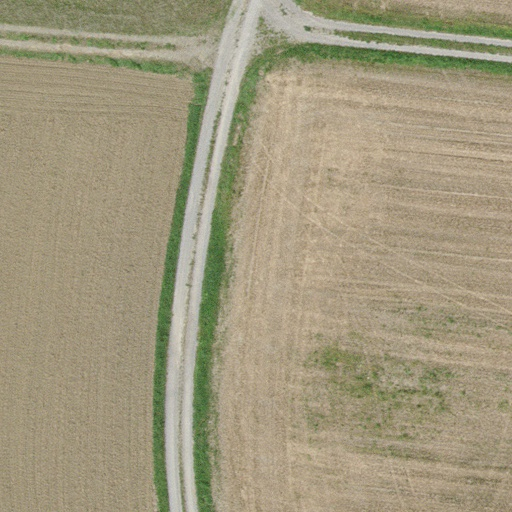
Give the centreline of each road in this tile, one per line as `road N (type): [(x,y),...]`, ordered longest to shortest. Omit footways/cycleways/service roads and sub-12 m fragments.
road 1 (track): [(250,0),(191,262),(181,435),(187,511)]
road 2 (track): [(511,52),(242,20)]
road 3 (track): [(0,34),(232,54)]
